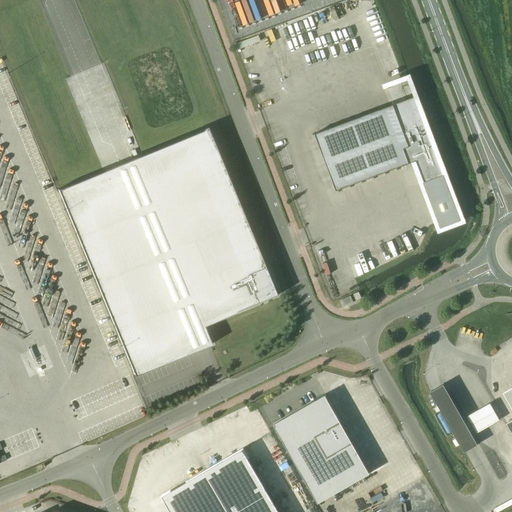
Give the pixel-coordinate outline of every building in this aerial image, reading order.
[(416,96),(316,134),(337,190),(415,161),(416,164),(412,165),(414,170),(418,169),(423,183),(446,175),(416,96)] [(211,127),(58,190),(135,376),(212,344),(204,326),(280,295),(263,255),(211,127)] [(354,294),(356,301),(362,298),(359,292),(354,294)] [(342,300),(345,306),(354,302),(351,296),(342,300)] [(430,392),(465,452),(479,445),(444,384),(430,392)] [(511,387),(503,393),(511,407),(511,387)] [(274,424),(319,503),(370,473),(326,395),(274,424)] [(491,406),(470,417),(478,433),(499,421),(491,406)] [(280,511),(243,449),(163,496),(172,511),(280,511)]
